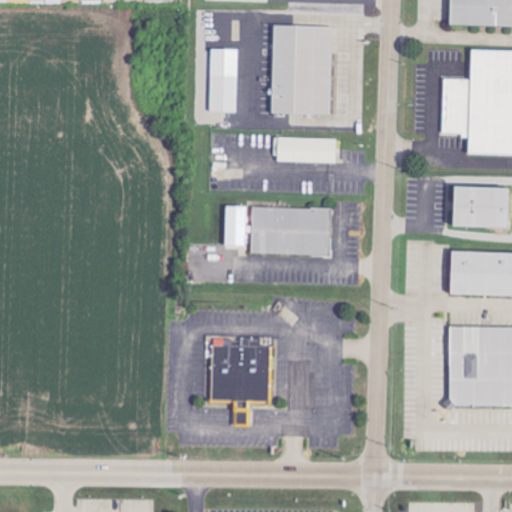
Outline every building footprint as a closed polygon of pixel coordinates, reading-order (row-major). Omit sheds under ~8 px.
[(511,0),(450,0),(450,24),(511,25),(511,0)] [(272,114),(332,115),(334,27),(274,26),(272,114)] [(239,50),(212,49),(210,112),(237,112),(239,50)] [(443,79),(442,135),(469,135),(468,154),(511,154),(511,50),(471,50),(470,79),(443,79)] [(337,163),(337,139),(278,138),(277,162),(337,163)] [(452,227),(510,228),(511,189),(453,187),(452,227)] [(247,207),(226,206),(225,248),(246,248),(247,207)] [(252,254),(331,256),(332,209),(253,207),(252,254)] [(450,295),(511,296),(511,253),(451,252),(450,295)] [(511,327),(449,327),(450,407),(511,407),(511,327)] [(270,345),(213,343),(211,403),(234,403),(233,426),(249,426),(249,404),(269,404),(270,345)]
